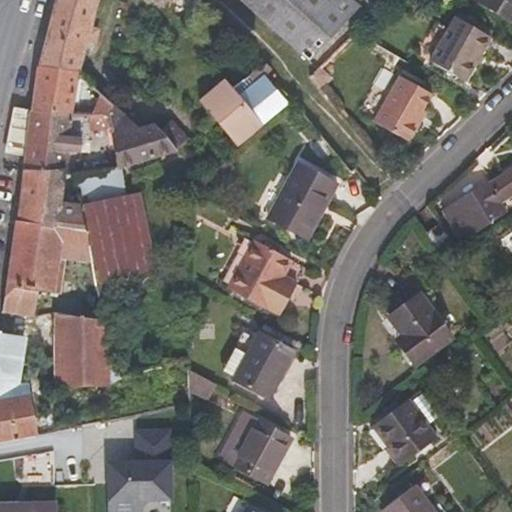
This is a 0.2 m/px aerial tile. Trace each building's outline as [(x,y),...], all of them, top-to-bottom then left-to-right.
[(80,73),(99,0),(153,0),(168,10),(176,0),(55,0),(38,66),(80,73)] [(359,7),(351,0),(242,0),(310,60),(359,7)] [(511,0),(477,0),(511,20),(511,0)] [(465,81),(491,36),(456,17),(430,61),(465,81)] [(260,65),(237,86),(242,92),(266,71),(260,65)] [(73,112),(80,73),(38,66),(31,110),(70,112),(73,112)] [(263,123),(288,102),(265,76),(241,97),(215,120),(236,146),(263,123)] [(409,141),(426,112),(422,110),(431,94),(400,76),(374,121),(409,141)] [(241,97),(224,78),(199,100),(215,120),(241,97)] [(109,114),(112,104),(101,94),(93,114),(109,114)] [(178,152),(153,123),(140,127),(112,104),(109,114),(111,128),(118,165),(178,152)] [(25,154),(30,111),(15,108),(6,151),(25,154)] [(81,153),(83,137),(90,137),(90,130),(90,114),(73,112),(70,112),(31,110),(30,111),(25,154),(23,170),(63,170),(63,172),(66,171),(67,171),(69,152),(81,153)] [(111,128),(109,114),(93,114),(90,114),(90,130),(111,128)] [(304,239),(325,200),(328,201),(338,183),(299,161),(267,219),(304,239)] [(93,262),(98,282),(157,270),(141,192),(127,194),(118,165),(71,171),(78,203),(84,230),(93,262)] [(501,201),(511,193),(511,169),(490,184),(488,182),(445,211),(461,239),(506,209),(501,201)] [(60,202),(63,172),(63,170),(23,170),(17,220),(17,221),(58,226),(60,202)] [(84,230),(78,203),(60,202),(58,226),(72,228),(84,230)] [(67,258),(72,228),(58,226),(17,221),(17,220),(16,220),(6,283),(2,310),(35,316),(39,291),(62,293),(67,258)] [(435,247),(449,237),(439,223),(425,233),(435,247)] [(93,262),(84,230),(72,228),(67,258),(93,262)] [(291,295),(306,267),(256,240),(230,287),(281,314),(291,295)] [(452,339),(419,293),(389,316),(403,335),(397,340),(416,365),(452,339)] [(121,378),(108,320),(56,313),(57,385),(111,385),(121,378)] [(236,377),(257,338),(244,331),(223,370),(236,377)] [(0,441),(36,435),(27,384),(18,385),(25,341),(16,336),(0,333),(0,441)] [(267,397),(293,351),(260,333),(257,338),(236,377),(235,380),(267,397)] [(208,395),(215,382),(189,368),(188,385),(208,395)] [(435,438),(407,401),(374,426),(402,462),(435,438)] [(246,415),(223,458),(267,482),(291,438),(246,415)] [(171,496),(169,430),(140,431),(141,462),(120,462),(110,471),(110,511),(141,511),(142,506),(149,497),(171,496)] [(433,511),(413,486),(382,509),(383,511),(433,511)]
